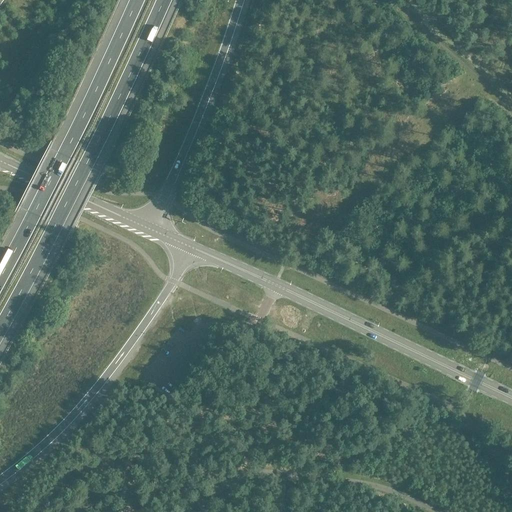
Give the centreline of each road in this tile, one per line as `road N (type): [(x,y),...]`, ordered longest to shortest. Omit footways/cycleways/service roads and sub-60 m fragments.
road 1 (motorway): [(0,329),(164,0)]
road 2 (primary): [(511,398),(190,247)]
road 3 (motorway): [(136,0),(0,276)]
road 4 (motorway): [(0,479),(83,403),(190,247)]
road 5 (unclassified): [(435,511),(345,478),(282,472),(230,480),(185,511)]
road 6 (motorway): [(146,228),(240,0)]
road 7 (primary): [(146,228),(0,161)]
road 8 (track): [(409,0),(511,99)]
